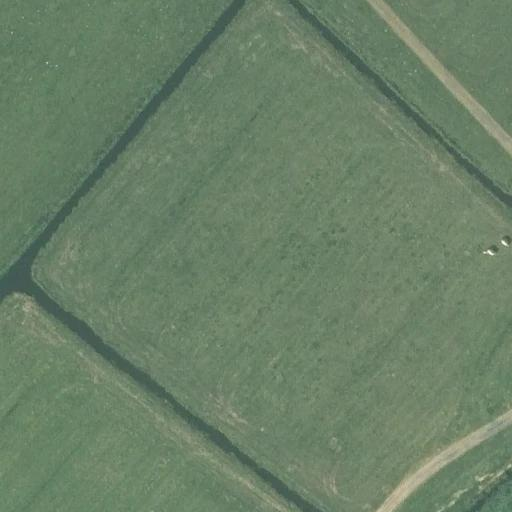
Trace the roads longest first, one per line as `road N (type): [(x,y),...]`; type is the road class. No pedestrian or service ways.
road 1 (track): [(511,148),(370,0)]
road 2 (track): [(511,415),(384,511)]
